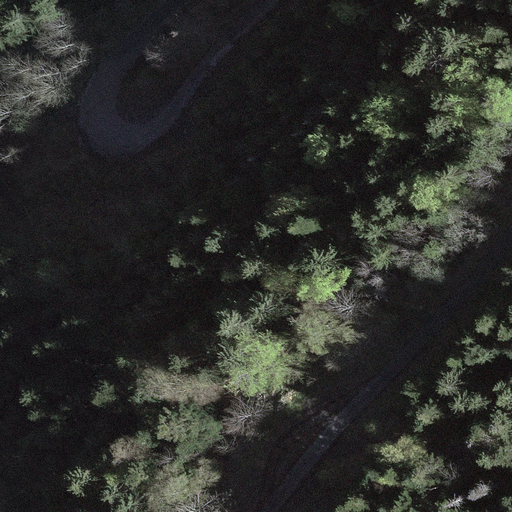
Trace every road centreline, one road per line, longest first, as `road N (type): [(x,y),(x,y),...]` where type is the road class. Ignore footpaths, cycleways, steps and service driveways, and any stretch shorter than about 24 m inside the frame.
road 1 (track): [(511,235),(267,511)]
road 2 (track): [(185,0),(109,84),(118,118),(142,128),(159,123),(270,0)]
